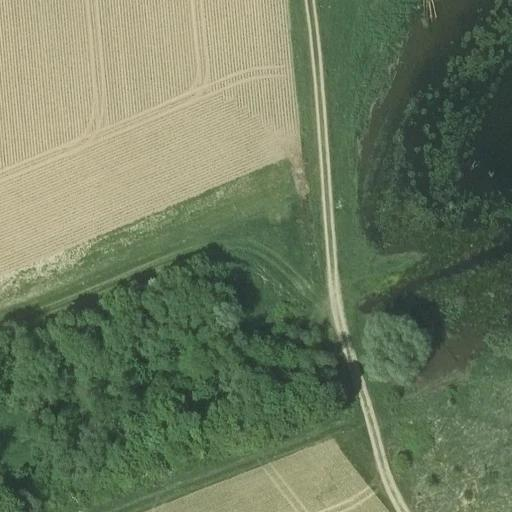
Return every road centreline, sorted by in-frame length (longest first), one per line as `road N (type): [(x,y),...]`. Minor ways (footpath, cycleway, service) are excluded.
road 1 (track): [(305,0),(318,73),(331,307),(398,511)]
road 2 (track): [(0,330),(245,233)]
